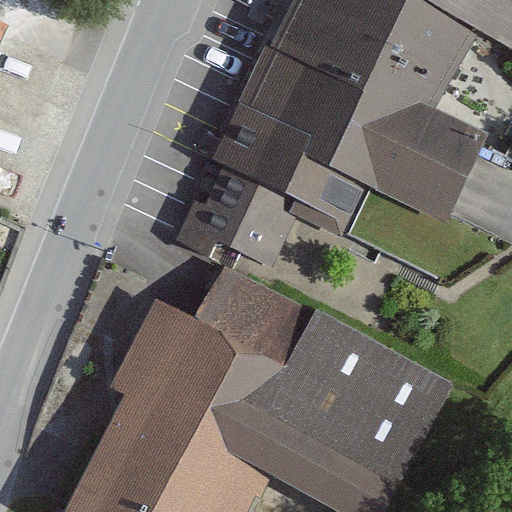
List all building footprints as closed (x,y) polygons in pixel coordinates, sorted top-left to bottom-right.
[(490,45),(410,0),(306,0),(284,44),(451,118),(490,45)] [(511,0),(433,0),(511,46),(511,0)] [(0,19),(0,87),(25,30),(0,19)] [(508,150),(451,118),(284,44),(241,116),(246,118),(216,179),(226,184),(333,238),(347,244),(376,185),(476,228),(508,150)] [(308,288),(333,238),(226,184),(201,235),(308,288)] [(322,311),(293,362),(179,306),(78,511),(262,511),(283,469),(359,511),(395,511),(464,391),(322,311)]
